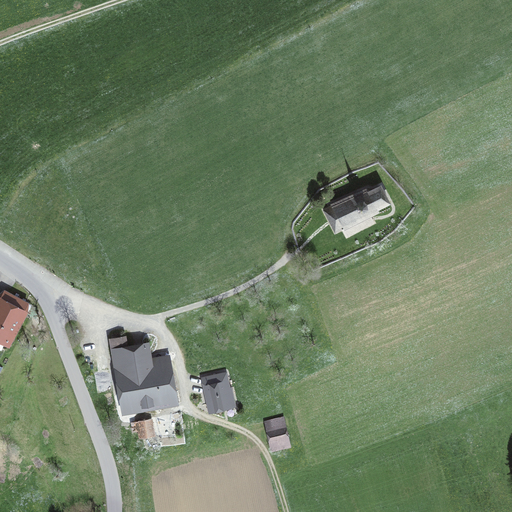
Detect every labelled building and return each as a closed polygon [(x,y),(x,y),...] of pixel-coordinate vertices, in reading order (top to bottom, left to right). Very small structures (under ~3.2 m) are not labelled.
[(331,204),(323,208),(332,228),(339,224),(344,235),(367,224),(364,217),(376,211),(374,207),(386,201),(379,186),(367,191),(365,187),(330,203),(331,204)] [(0,338),(5,341),(25,303),(5,292),(0,301),(0,338)] [(113,350),(125,348),(123,336),(119,337),(120,339),(112,341),(113,350)] [(123,407),(172,399),(166,362),(149,365),(146,344),(125,348),(113,350),(123,407)] [(232,394),(223,395),(222,378),(209,380),(211,396),(208,397),(209,409),(234,406),(232,394)] [(271,453),(291,449),(285,419),(265,423),(271,453)] [(150,421),(138,423),(140,438),(152,436),(150,421)]
